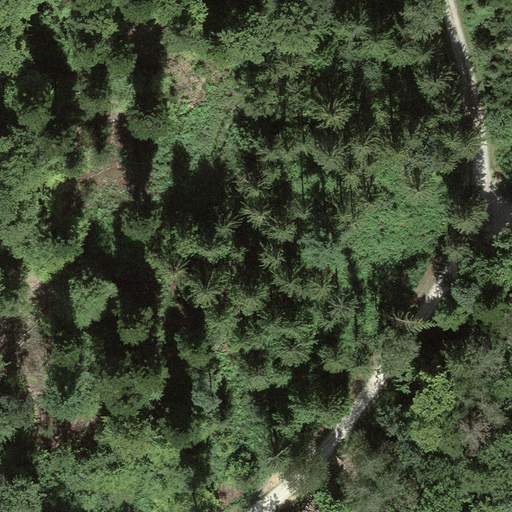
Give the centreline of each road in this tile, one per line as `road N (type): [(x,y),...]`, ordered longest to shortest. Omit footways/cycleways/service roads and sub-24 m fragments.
road 1 (track): [(254,511),(321,445),(489,213),(511,201)]
road 2 (track): [(433,0),(489,213),(511,162)]
